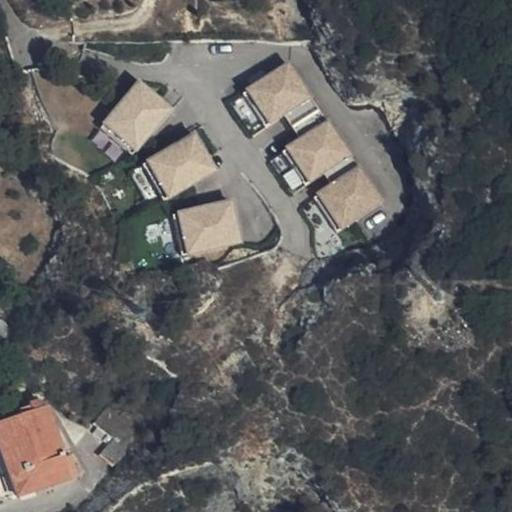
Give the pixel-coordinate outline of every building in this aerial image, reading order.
[(293,61),(247,91),(270,128),(316,99),(293,61)] [(139,79),(104,123),(139,150),(174,107),(139,79)] [(334,118),(288,148),(311,185),(357,155),(334,118)] [(195,133),(147,163),(170,200),(218,170),(195,133)] [(364,163),(318,192),(341,229),(387,200),(364,163)] [(233,199),(179,212),(188,254),(243,242),(233,199)] [(101,463),(114,472),(133,445),(129,441),(139,428),(124,417),(121,421),(108,410),(94,429),(113,444),(101,463)] [(65,462),(49,413),(48,413),(0,429),(0,433),(14,479),(4,482),(11,504),(73,485),(73,484),(65,462)] [(0,468),(4,482),(14,479),(0,433),(0,468)]
